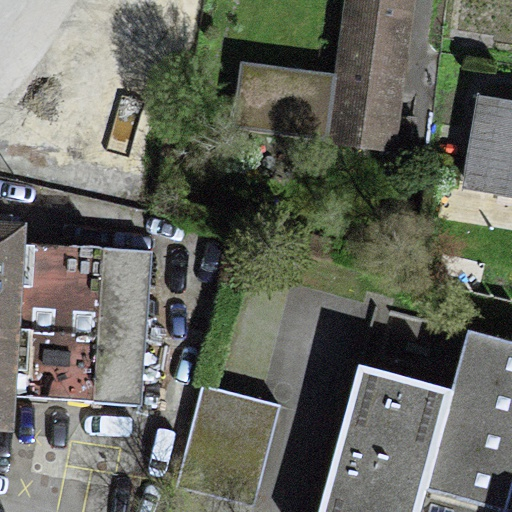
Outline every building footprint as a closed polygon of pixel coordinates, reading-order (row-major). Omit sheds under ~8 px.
[(404,161),(421,0),(352,0),(336,153),(404,161)] [(472,203),(511,208),(511,115),(484,111),(472,203)] [(44,240),(0,237),(0,441),(33,443),(35,409),(43,261),(44,240)] [(163,267),(43,261),(35,409),(155,415),(163,267)] [(465,406),(373,381),(337,511),(511,511),(511,352),(482,345),(465,406)] [(262,511),(287,419),(212,399),(187,497),(245,511),(262,511)]
